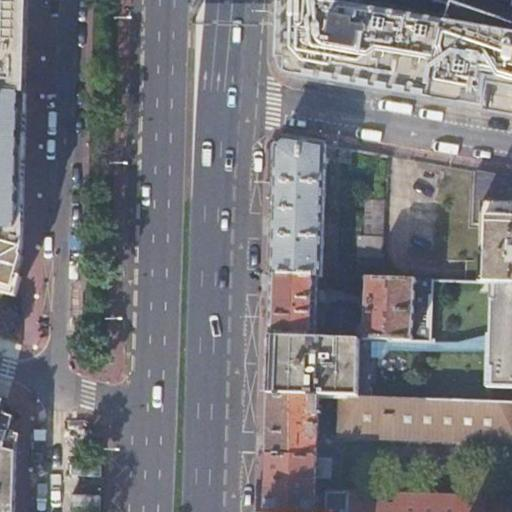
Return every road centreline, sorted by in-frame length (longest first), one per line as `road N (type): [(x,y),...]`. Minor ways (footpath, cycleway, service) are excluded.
road 1 (primary): [(208,511),(223,94)]
road 2 (primary): [(163,0),(152,410)]
road 3 (residential): [(511,143),(223,94)]
road 4 (residential): [(152,410),(0,369)]
